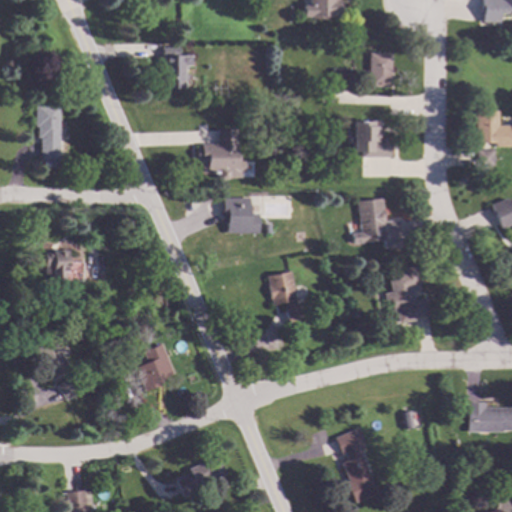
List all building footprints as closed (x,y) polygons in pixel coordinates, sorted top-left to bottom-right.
[(337,0),(337,3),(339,3),(339,16),(326,16),(326,19),(309,19),(309,16),(301,16),(301,4),(307,4),(307,0),(337,0)] [(511,0),(511,13),(497,13),(498,22),(479,22),(479,0),(511,0)] [(176,47),(175,55),(187,55),(187,66),(180,66),(180,73),(185,73),(185,80),(179,80),(179,88),(160,87),(161,81),(157,81),(157,72),(161,72),(161,58),(159,58),(160,46),(176,47)] [(389,86),(366,85),(367,52),(389,52),(389,86)] [(350,86),(330,86),(331,68),(350,68),(350,86)] [(56,161),(37,161),(37,136),(35,136),(35,126),(32,126),(32,104),(57,105),(56,161)] [(496,124),(509,124),(510,146),(493,146),(493,142),(474,142),(474,110),(496,110),(496,124)] [(379,138),(388,138),(388,156),(359,156),(359,151),(350,150),(350,120),(379,120),(379,138)] [(233,152),(236,152),(236,160),(242,160),(242,172),(239,172),(238,177),(214,176),(215,171),(199,171),(199,162),(197,162),(197,158),(194,158),(194,148),(197,148),(198,143),(214,144),(214,128),(233,129),(233,152)] [(491,149),(491,167),(474,166),(474,149),(491,149)] [(293,171),(292,180),(282,179),(282,171),(293,171)] [(246,213),(256,213),(255,232),(223,232),(224,221),(219,221),(219,197),(246,197),(246,213)] [(382,221),(395,219),(399,245),(381,247),(380,239),(350,243),(348,233),(357,232),(353,201),(379,198),(382,221)] [(511,222),(497,228),(488,205),(504,198),(507,205),(511,202),(511,222)] [(65,251),(65,260),(81,261),(81,281),(49,280),(49,274),(41,273),(42,252),(50,253),(50,250),(65,251)] [(417,289),(410,290),(412,299),(422,296),(426,314),(412,317),(412,319),(396,323),(395,315),(387,316),(382,293),(389,291),(385,272),(412,265),(417,289)] [(295,304),(298,304),(302,321),(286,324),(282,307),(285,306),(284,302),(270,305),(264,276),(288,271),(295,304)] [(358,331),(351,333),(349,325),(357,323),(358,331)] [(66,335),(64,341),(56,339),(58,332),(66,335)] [(67,370),(49,379),(41,364),(38,366),(29,349),(50,338),(67,370)] [(170,373),(158,378),(160,383),(141,391),(131,367),(143,361),(139,351),(158,343),(170,373)] [(78,392),(62,400),(54,384),(69,375),(78,392)] [(481,407),(511,407),(511,430),(499,430),(499,432),(464,431),(464,402),(481,402),(481,407)] [(411,428),(402,429),(399,412),(408,410),(411,428)] [(362,444),(356,447),(374,493),(352,502),(343,481),(346,480),(338,462),(344,460),(342,453),(339,454),(332,437),(355,427),(362,444)] [(221,474),(218,475),(221,483),(209,487),(206,480),(194,485),(196,490),(178,497),(171,478),(187,472),(185,468),(214,456),(221,474)] [(94,473),(86,474),(85,467),(93,466),(94,473)] [(82,495),(87,494),(88,511),(66,511),(66,509),(64,509),(63,491),(82,489),(82,495)] [(511,511),(492,511),(491,500),(511,496),(511,511)]
